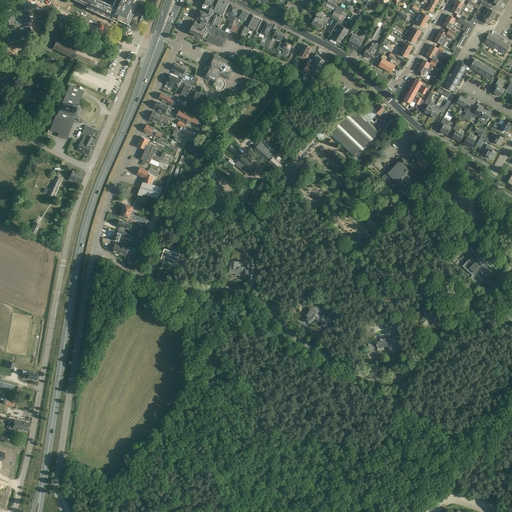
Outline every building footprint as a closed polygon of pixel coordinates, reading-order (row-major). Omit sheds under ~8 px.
[(116,0),(113,7),(96,0),(77,0),(89,5),(88,7),(116,21),(117,19),(127,23),(137,0),(116,0)] [(196,18),(202,20),(218,28),(219,26),(224,14),(227,9),(229,5),(226,4),(227,3),(226,3),(227,2),(223,0),(203,0),(203,2),(204,2),(204,3),(203,4),(202,4),(201,6),(202,7),(210,11),(208,14),(200,10),(198,14),(197,14),(196,16),(197,17),(196,18)] [(328,0),(326,3),(336,8),(343,12),(344,9),(335,5),(336,3),(330,0),(328,0)] [(461,9),(464,4),(457,0),(454,5),(461,9)] [(432,12),(435,7),(430,4),(427,9),(432,12)] [(227,9),(224,14),(229,16),(227,19),(231,20),(229,24),(227,28),(230,30),(236,16),(234,15),(238,8),(231,5),(230,8),(229,8),(228,9),(227,9)] [(469,23),(470,22),(470,21),(469,21),(469,22),(465,20),(467,17),(462,15),(464,11),(461,9),(454,5),(451,11),(458,14),(457,16),(459,18),(469,23)] [(336,8),(331,17),(337,20),(338,19),(343,12),(336,8)] [(485,10),(483,13),(493,18),(496,13),(489,9),(490,9),(488,8),(486,10),(485,10)] [(234,21),(230,30),(240,35),(240,34),(244,26),(247,28),(249,22),(253,16),(249,14),(242,10),(240,14),(238,13),(236,16),(234,21)] [(27,11),(20,13),(24,23),(31,20),(27,11)] [(422,15),(420,18),(426,22),(429,16),(420,11),(419,13),(422,15)] [(343,12),(339,19),(343,22),(347,14),(343,12)] [(20,13),(14,16),(17,25),(24,23),(20,13)] [(493,18),(483,13),(481,15),(485,17),(483,20),(480,18),(474,15),(472,19),(478,22),(484,25),(486,22),(490,24),(493,18)] [(244,36),(252,41),(263,20),(253,15),(253,16),(249,22),(247,28),(244,26),(240,34),(241,34),(244,36)] [(329,19),(321,15),(319,18),(316,17),(314,20),(312,24),(320,28),(322,25),(325,27),(329,19)] [(449,15),(446,20),(452,24),(455,18),(449,15)] [(14,16),(6,18),(10,28),(17,25),(14,16)] [(426,22),(420,18),(418,21),(415,20),(414,22),(423,27),(426,22)] [(467,27),(469,24),(469,23),(459,18),(457,21),(467,27)] [(335,26),(329,36),(337,41),(340,43),(346,33),(350,26),(346,24),(343,22),(339,19),(339,20),(335,25),(335,26)] [(223,30),(218,28),(202,20),(200,24),(195,22),(190,32),(206,40),(207,40),(207,41),(210,43),(210,42),(223,47),(225,41),(229,33),(223,31),(223,30)] [(273,25),(263,20),(252,41),(260,45),(264,47),(268,38),(268,39),(269,37),(268,36),(273,25)] [(448,31),(453,34),(456,30),(453,29),(455,25),(452,24),(446,20),(443,25),(449,29),(448,31)] [(63,26),(53,21),(41,47),(51,52),(53,49),(72,58),(76,50),(56,41),(63,26)] [(29,25),(22,27),(25,37),(32,34),(29,25)] [(381,28),(377,25),(370,37),(374,40),(381,28)] [(412,26),(411,28),(413,30),(411,33),(418,37),(421,32),(412,26)] [(22,27),(15,30),(18,40),(25,37),(22,27)] [(15,30),(7,33),(11,42),(18,40),(15,30)] [(273,34),(271,39),(275,41),(275,39),(280,41),(284,34),(276,30),(274,35),(273,34)] [(451,39),(453,34),(448,31),(447,34),(440,30),(437,35),(444,39),(446,36),(451,39)] [(418,37),(411,33),(409,37),(407,35),(406,37),(415,42),(418,37)] [(362,39),(352,34),(351,36),(346,46),(357,51),(362,39)] [(491,46),(496,38),(489,34),(484,42),(491,46)] [(444,39),(437,35),(434,41),(441,44),(443,45),(446,40),(444,39)] [(275,42),(268,39),(268,38),(264,47),(275,52),(276,49),(272,47),(275,42)] [(503,42),(496,38),(491,46),(498,50),(503,42)] [(285,42),(284,44),(280,43),(278,47),(283,50),(282,53),(288,56),(289,53),(288,52),(292,45),(285,42)] [(403,49),(409,52),(412,47),(403,42),(402,44),(404,45),(403,49)] [(503,42),(498,50),(505,54),(510,46),(503,42)] [(300,55),(298,57),(300,58),(301,58),(302,56),(306,58),(311,48),(304,44),(299,54),(300,55)] [(364,54),(365,55),(365,57),(369,59),(370,58),(372,58),(376,50),(375,50),(377,47),(372,44),(370,47),(368,50),(367,49),(364,54)] [(450,57),(451,55),(452,53),(439,46),(438,48),(432,45),(429,50),(436,54),(437,51),(442,54),(443,53),(450,57)] [(406,58),(409,52),(403,49),(401,52),(398,51),(397,53),(406,58)] [(433,59),(431,61),(436,64),(439,60),(438,59),(439,56),(436,54),(429,50),(426,55),(433,59)] [(206,73),(205,76),(205,77),(208,78),(210,79),(211,80),(214,81),(215,82),(217,81),(219,78),(220,75),(223,77),(229,80),(231,76),(231,77),(237,65),(235,64),(216,55),(215,54),(213,55),(211,60),(210,60),(209,63),(209,64),(207,67),(206,71),(206,73)] [(313,58),(309,66),(314,69),(313,69),(317,72),(320,67),(325,61),(320,58),(321,56),(316,54),(313,58)] [(389,62),(385,69),(392,73),(396,66),(392,64),(396,56),(393,55),(391,58),(389,62)] [(83,57),(81,61),(93,66),(95,61),(83,57)] [(311,60),(307,58),(303,68),(302,69),(306,71),(311,60)] [(379,66),(385,69),(389,62),(382,59),(379,66)] [(436,64),(431,61),(430,63),(424,60),(421,65),(431,71),(433,68),(434,68),(436,64)] [(477,72),(481,64),(474,60),(470,68),(477,72)] [(459,61),(456,68),(464,72),(467,66),(459,61)] [(177,66),(175,64),(173,67),(172,68),(172,69),(172,70),(179,73),(180,73),(179,76),(184,78),(187,72),(185,72),(187,68),(182,66),(178,65),(177,66)] [(477,72),(484,75),(488,67),(481,64),(477,72)] [(431,71),(421,65),(418,70),(421,72),(419,75),(426,78),(428,75),(432,76),(434,72),(431,71)] [(298,69),(295,66),(292,68),(291,67),(289,72),(295,75),(296,73),(294,71),(298,69)] [(488,67),(484,75),(491,79),(495,71),(488,67)] [(452,74),(460,79),(464,72),(456,68),(452,74)] [(450,77),(449,80),(457,85),(460,79),(452,74),(452,75),(450,74),(449,76),(450,77)] [(192,81),(189,80),(185,78),(182,80),(170,75),(166,84),(177,89),(176,91),(187,96),(193,82),(192,82),(192,81)] [(504,80),(500,78),(497,83),(499,84),(498,86),(494,93),(501,97),(505,89),(501,87),(504,80)] [(416,79),(413,84),(419,88),(421,85),(422,82),(416,79)] [(457,85),(449,80),(445,87),(453,91),(457,85)] [(346,83),(344,83),(341,86),(341,87),(342,89),(342,90),(343,91),(344,92),(346,93),(347,94),(349,94),(352,91),(352,89),(351,88),(350,86),(349,85),(348,84),(347,84),(346,83)] [(419,88),(413,84),(410,89),(416,93),(419,88)] [(69,85),(57,115),(73,121),(74,121),(74,119),(78,118),(77,114),(78,114),(78,113),(79,113),(79,112),(80,111),(80,110),(80,109),(79,108),(79,107),(78,107),(77,107),(84,91),(69,85)] [(419,94),(416,93),(410,89),(407,95),(413,98),(414,98),(415,95),(417,97),(419,94)] [(195,91),(191,99),(197,101),(201,93),(195,91)] [(444,91),(441,97),(449,101),(452,95),(444,91)] [(425,112),(430,115),(436,105),(430,102),(432,99),(431,99),(434,94),(431,92),(424,103),(428,105),(425,112)] [(169,97),(161,93),(161,94),(160,94),(159,96),(160,96),(159,99),(166,103),(167,102),(173,105),(175,101),(169,98),(169,97)] [(422,104),(423,104),(417,100),(414,98),(413,98),(407,95),(404,100),(410,104),(412,101),(415,103),(417,104),(415,107),(417,108),(416,111),(418,112),(422,104)] [(459,104),(462,106),(466,99),(461,96),(455,106),(457,107),(459,104)] [(463,118),(467,120),(472,110),(469,108),(472,102),(469,101),(470,100),(469,99),(467,98),(467,99),(466,99),(462,106),(466,108),(464,111),(466,112),(463,118)] [(436,105),(430,115),(436,118),(440,111),(444,113),(450,103),(447,101),(444,106),(443,106),(442,108),(436,105)] [(187,123),(187,124),(184,130),(196,136),(199,128),(202,120),(200,119),(180,109),(177,115),(170,112),(171,110),(167,109),(168,107),(157,102),(155,108),(165,113),(165,114),(175,119),(176,118),(187,123)] [(369,111),(374,116),(377,114),(379,116),(385,110),(380,105),(375,110),(373,107),(369,111)] [(476,112),(472,110),(467,120),(469,121),(472,116),(473,116),(476,118),(477,115),(481,116),(485,109),(479,106),(476,112)] [(369,122),(374,116),(369,111),(368,111),(362,117),(353,109),(330,133),(330,132),(329,134),(356,160),(382,133),(380,131),(369,122)] [(490,112),(485,109),(481,116),(479,119),(487,124),(490,117),(488,116),(490,112)] [(153,111),(151,115),(153,116),(153,117),(155,118),(156,117),(158,119),(167,123),(168,124),(170,119),(153,111)] [(67,139),(73,121),(57,115),(56,115),(50,130),(58,133),(57,136),(67,139)] [(151,115),(149,120),(159,125),(160,124),(165,126),(166,123),(158,119),(156,117),(155,118),(153,117),(153,116),(151,115)] [(450,121),(444,117),(441,123),(444,125),(441,130),(447,134),(451,128),(447,125),(450,121)] [(182,129),(184,130),(187,124),(179,120),(177,125),(183,127),(182,129)] [(511,124),(505,121),(502,126),(495,122),(492,128),(501,133),(503,130),(507,132),(511,124)] [(96,130),(86,125),(81,134),(84,135),(81,141),(80,141),(76,149),(87,154),(91,146),(89,145),(93,138),(92,137),(96,130)] [(158,138),(160,139),(161,139),(162,136),(156,133),(158,130),(147,125),(144,131),(148,133),(151,135),(158,138),(158,137),(158,138)] [(461,128),(456,125),(453,130),(456,132),(453,137),(460,141),(463,135),(459,132),(461,128)] [(173,135),(174,136),(182,140),(182,139),(181,139),(184,133),(181,132),(182,130),(176,128),(173,135)] [(324,135),(319,129),(314,133),(319,139),(324,135)] [(473,135),(470,133),(468,137),(467,137),(464,143),(471,148),(475,141),(471,139),(473,135)] [(493,133),(492,136),(495,138),(494,141),(493,141),(499,145),(503,138),(497,135),(493,133)] [(493,141),(482,135),(481,137),(481,138),(491,144),(493,141)] [(141,137),(139,141),(156,149),(162,152),(164,148),(158,145),(158,144),(150,140),(141,137)] [(160,139),(158,138),(157,141),(169,147),(175,150),(175,149),(177,150),(178,148),(170,144),(160,139)] [(150,164),(156,149),(139,141),(137,146),(143,149),(144,151),(145,152),(144,154),(141,160),(150,164)] [(258,145),(254,149),(267,161),(271,156),(273,154),(274,153),(261,142),(258,145)] [(494,148),(488,145),(484,151),(484,150),(481,156),(484,158),(486,156),(491,159),(495,152),(493,151),(494,148)] [(163,159),(161,162),(168,165),(169,165),(169,164),(173,156),(166,153),(165,153),(163,159)] [(185,166),(187,156),(181,154),(179,165),(185,166)] [(271,156),(267,161),(269,162),(278,170),(282,166),(271,156)] [(237,163),(236,165),(248,174),(250,171),(251,170),(247,167),(251,163),(243,157),(239,161),(237,163)] [(405,162),(402,159),(400,161),(398,160),(382,178),(393,189),(395,187),(402,193),(397,197),(401,200),(411,190),(407,187),(412,183),(408,179),(413,174),(403,164),(405,162)] [(140,168),(137,175),(138,175),(145,178),(145,182),(151,184),(154,176),(156,177),(157,176),(158,172),(149,168),(149,171),(140,167),(140,168)] [(84,175),(72,170),(68,180),(72,182),(73,180),(80,183),(84,175)] [(56,176),(47,196),(52,198),(61,178),(56,176)] [(163,187),(156,185),(145,182),(143,181),(138,194),(143,196),(143,194),(158,198),(163,187)] [(215,190),(211,185),(205,190),(219,205),(208,214),(213,220),(230,205),(225,200),(221,196),(225,192),(220,186),(215,190)] [(261,188),(254,185),(252,189),(246,200),(253,203),(261,188)] [(147,199),(138,195),(135,200),(144,204),(147,199)] [(123,210),(131,213),(131,212),(136,213),(137,211),(132,209),(133,207),(125,204),(123,210)] [(123,210),(121,215),(125,217),(125,218),(128,219),(129,218),(132,219),(133,218),(147,224),(148,220),(146,219),(144,218),(134,215),(134,214),(132,213),(130,213),(131,213),(123,210)] [(118,223),(118,227),(125,229),(126,228),(130,230),(132,225),(127,223),(119,220),(119,222),(118,221),(118,223)] [(40,225),(35,222),(30,232),(36,234),(40,225)] [(140,228),(145,231),(147,227),(139,223),(139,224),(138,223),(138,224),(137,226),(140,228)] [(126,232),(118,229),(117,233),(115,232),(112,240),(119,241),(121,234),(124,235),(124,237),(128,238),(130,234),(126,233),(126,232)] [(115,244),(113,252),(116,253),(116,254),(119,255),(119,254),(123,255),(126,256),(127,253),(128,254),(130,250),(128,248),(129,246),(126,245),(125,247),(115,244)] [(163,252),(162,257),(163,257),(169,260),(169,261),(176,263),(175,264),(176,264),(180,254),(179,254),(165,248),(165,249),(164,249),(163,252)] [(491,267),(478,255),(475,259),(476,260),(473,264),(469,259),(462,266),(472,275),(474,272),(475,273),(479,269),(482,266),(487,271),(491,267)] [(230,266),(229,273),(238,273),(238,275),(240,275),(239,276),(240,276),(243,277),(244,276),(245,276),(246,273),(246,270),(249,270),(249,272),(254,273),(255,264),(250,264),(249,268),(247,268),(246,268),(246,267),(241,267),(241,265),(240,262),(238,262),(231,261),(231,266),(230,266)] [(315,308),(314,308),(313,308),(312,308),(311,309),(306,315),(309,318),(307,319),(310,323),(315,318),(323,323),(322,324),(326,327),(331,318),(327,316),(325,319),(317,314),(317,313),(317,312),(317,311),(317,310),(316,309),(315,308)] [(439,321),(427,313),(423,317),(424,317),(419,322),(424,326),(429,321),(436,325),(439,321)] [(396,339),(396,336),(380,339),(381,342),(377,342),(377,344),(377,346),(378,347),(377,347),(378,351),(384,350),(384,346),(383,346),(383,345),(388,344),(390,353),(398,351),(397,344),(396,339)] [(23,370),(22,373),(28,374),(28,378),(36,380),(36,379),(38,379),(38,377),(37,376),(37,373),(33,372),(23,370)] [(15,420),(11,419),(9,427),(13,428),(28,431),(30,423),(15,420)]
